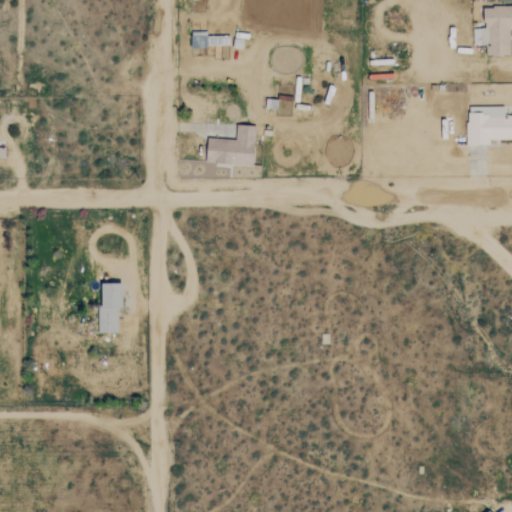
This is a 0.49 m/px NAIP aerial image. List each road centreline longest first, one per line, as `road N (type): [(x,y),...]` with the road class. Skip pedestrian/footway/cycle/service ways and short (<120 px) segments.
road 1 (track): [(511,192),(0,199)]
road 2 (track): [(158,511),(154,0)]
road 3 (track): [(156,304),(139,303),(129,272),(91,253),(96,230),(127,234),(133,255),(120,264)]
